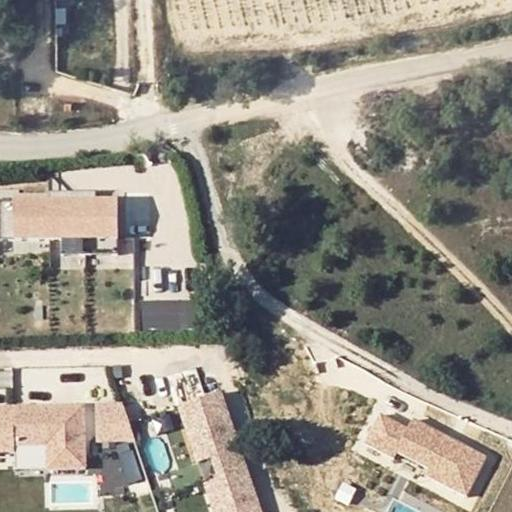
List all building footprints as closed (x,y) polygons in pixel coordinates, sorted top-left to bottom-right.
[(118,203),(0,203),(0,241),(62,241),(62,256),(118,256),(118,203)] [(197,302),(152,303),(153,321),(179,319),(180,333),(198,332),(197,302)] [(258,511),(220,398),(178,412),(198,468),(211,464),(218,485),(205,490),(212,511),(258,511)] [(120,408),(93,409),(95,445),(132,443),(120,408)] [(83,471),(81,409),(0,411),(0,455),(12,455),(12,449),(45,448),(46,472),(83,471)] [(407,430),(379,416),(364,445),(393,459),(396,453),(432,471),(429,478),(465,497),(485,458),(412,420),(407,430)]
